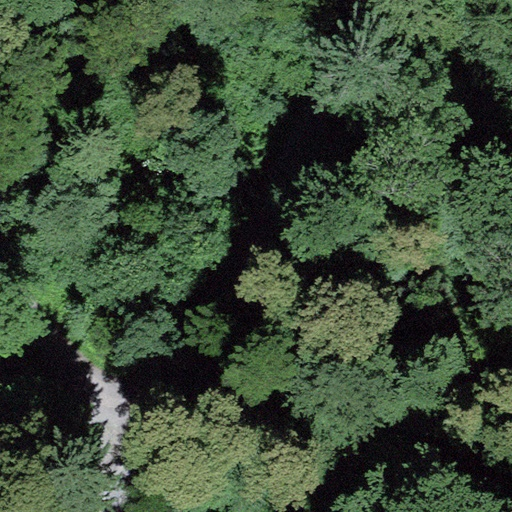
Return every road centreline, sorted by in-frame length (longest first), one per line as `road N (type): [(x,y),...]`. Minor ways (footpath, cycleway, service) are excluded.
road 1 (track): [(372,0),(229,276),(116,448)]
road 2 (track): [(116,448),(0,284)]
